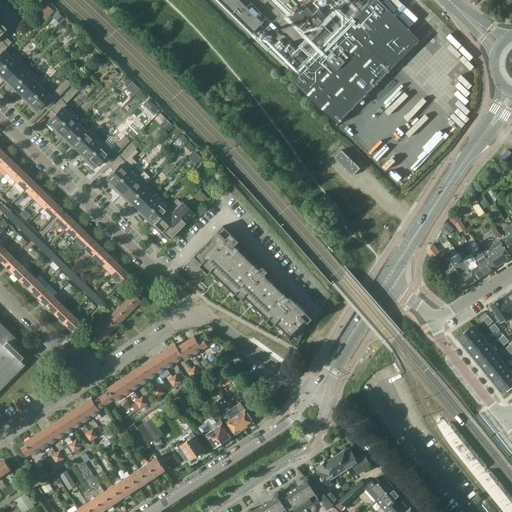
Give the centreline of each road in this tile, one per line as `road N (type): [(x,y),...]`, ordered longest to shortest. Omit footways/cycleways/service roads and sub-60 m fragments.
road 1 (residential): [(185,312),(180,295),(0,120)]
road 2 (tertiary): [(504,86),(380,280)]
road 3 (tertiary): [(388,285),(511,106)]
road 4 (tertiary): [(310,394),(285,423),(151,511)]
road 5 (residential): [(430,511),(323,402)]
road 6 (residential): [(310,394),(185,312)]
road 7 (tertiary): [(323,402),(388,285)]
road 8 (tertiary): [(380,280),(310,394)]
road 9 (unclassified): [(89,379),(0,292)]
